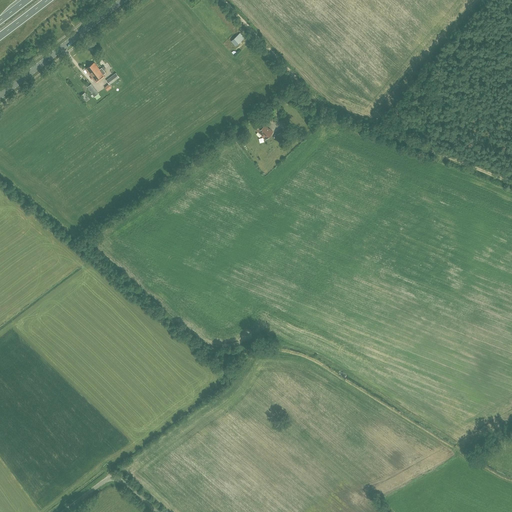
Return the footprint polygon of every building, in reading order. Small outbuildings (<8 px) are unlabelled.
[(41,10),(46,25),(58,21),(54,6),(41,10)] [(236,46),(245,38),(240,33),(231,40),(236,46)] [(86,69),(95,81),(96,83),(105,76),(104,74),(106,73),(102,68),(100,69),(95,62),(86,69)] [(109,84),(119,77),(116,73),(106,80),(109,84)] [(95,97),(99,94),(91,84),(88,87),(95,97)] [(290,123),(285,127),(289,132),(292,129),(290,127),(291,126),(293,129),(294,127),(290,123)] [(255,129),(258,132),(258,131),(262,135),(265,139),(273,132),(270,129),(269,129),(266,126),(267,126),(265,124),(262,127),(260,125),(255,129)] [(283,140),(289,134),(284,129),(278,134),(283,140)]
